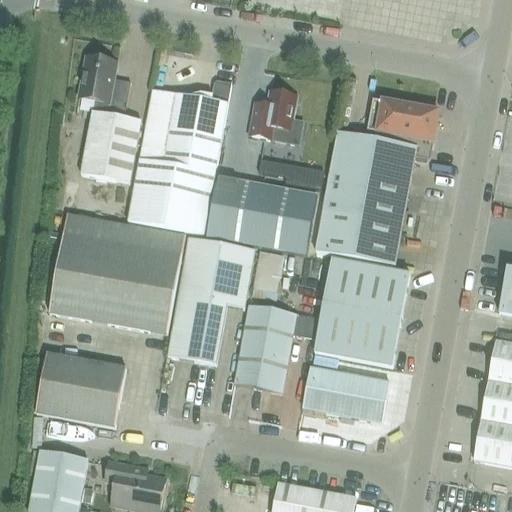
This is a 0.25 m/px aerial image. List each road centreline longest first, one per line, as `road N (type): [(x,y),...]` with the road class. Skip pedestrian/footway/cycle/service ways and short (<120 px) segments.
road 1 (unclassified): [(491,79),(51,0)]
road 2 (unclassified): [(415,481),(491,79)]
road 3 (unclassified): [(213,440),(415,481)]
